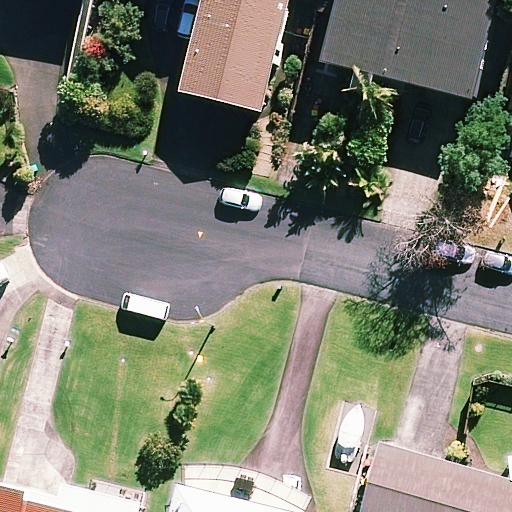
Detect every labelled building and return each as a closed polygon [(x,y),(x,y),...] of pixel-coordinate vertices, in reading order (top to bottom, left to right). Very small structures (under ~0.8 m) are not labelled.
[(214,0),(190,98),(271,118),(299,0),(214,0)] [(506,7),(479,0),(350,0),(333,68),(481,106),(506,7)] [(511,511),(511,482),(385,448),(367,511),(511,511)] [(199,476),(190,478),(181,511),(314,511),(315,510),(308,504),(301,499),(293,495),(285,491),(277,487),(269,484),(260,481),(252,479),(243,477),(234,476),(225,475),(216,475),(207,476),(199,476)] [(99,511),(0,488),(0,511),(99,511)]
